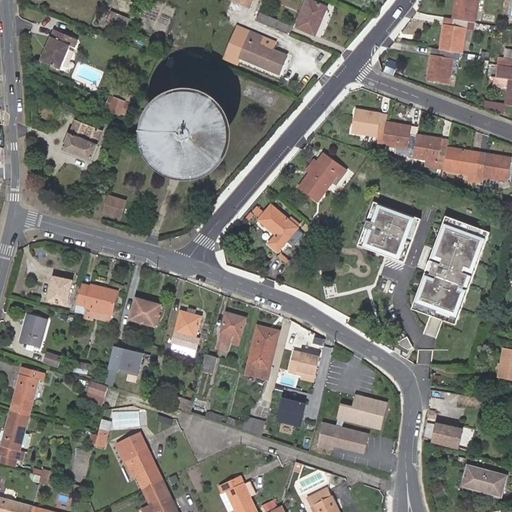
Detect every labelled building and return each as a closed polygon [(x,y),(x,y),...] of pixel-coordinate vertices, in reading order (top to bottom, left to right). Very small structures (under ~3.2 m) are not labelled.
[(317,30),(328,2),(322,0),(306,0),(298,22),(317,30)] [(451,0),(448,17),(454,18),(467,21),(470,21),(473,0),(451,0)] [(131,18),(105,8),(101,20),(106,22),(105,24),(125,32),(131,18)] [(258,10),(256,17),(268,22),(274,25),(277,17),(258,10)] [(453,26),(454,18),(448,17),(445,17),(444,24),(453,26)] [(444,24),(440,49),(454,52),(461,53),(466,29),(474,30),(475,22),(470,21),(467,21),(454,18),(453,26),(444,24)] [(250,27),(246,39),(286,54),(288,51),(261,41),(264,32),(250,27)] [(64,69),(73,46),(77,47),(80,38),(55,29),(43,61),(64,69)] [(286,54),(246,39),(240,53),(280,69),(286,54)] [(454,52),(440,49),(438,56),(431,55),(426,80),(448,84),(454,52)] [(500,58),(499,65),(503,66),(511,67),(511,59),(504,58),(500,58)] [(511,67),(503,66),(502,74),(509,75),(504,104),(511,105),(511,67)] [(115,88),(111,96),(130,104),(133,96),(115,88)] [(130,104),(111,96),(107,106),(112,108),(111,110),(120,114),(120,112),(126,114),(130,104)] [(236,183),(248,174),(255,161),(259,146),(258,134),(254,122),(246,112),(237,104),(225,99),(213,97),(200,98),(189,103),(179,111),(170,123),(166,137),(166,152),(171,166),(180,178),(193,186),(207,190),(222,189),(236,183)] [(383,136),(385,123),(377,121),(379,113),(353,109),(350,130),(383,136)] [(385,123),(386,115),(379,113),(377,121),(385,123)] [(61,150),(90,162),(96,144),(95,144),(99,131),(75,121),(70,134),(67,133),(61,150)] [(383,136),(381,143),(413,149),(414,142),(415,136),(407,134),(409,126),(385,123),(383,136)] [(413,149),(412,157),(427,160),(426,167),(444,170),(448,148),(440,147),(441,140),(416,136),(415,136),(414,142),(413,149)] [(449,142),(441,140),(440,147),(448,148),(449,142)] [(448,148),(444,170),(468,175),(476,176),(479,161),(471,159),(472,153),(448,148)] [(300,175),(293,183),(310,198),(331,173),(335,176),(341,169),(320,152),(313,160),(304,170),(303,171),(304,172),(301,176),(300,175)] [(480,155),(472,153),(471,159),(479,161),(480,155)] [(488,163),(489,156),(480,155),(479,161),(488,163)] [(479,161),(476,176),(475,182),(483,184),(484,178),(507,182),(511,159),(489,156),(488,163),(479,161)] [(304,170),(313,160),(310,157),(301,167),(304,170)] [(108,193),(104,208),(120,212),(125,197),(108,193)] [(420,217),(373,199),(357,243),(404,260),(420,217)] [(287,219),(269,203),(256,218),(274,233),(267,242),(275,249),(285,238),(295,226),(298,222),(290,216),(287,219)] [(315,222),(320,216),(317,213),(312,219),(315,222)] [(489,230),(444,214),(410,307),(455,323),(489,230)] [(295,226),(285,238),(290,243),(293,242),(302,231),(295,226)] [(72,282),(54,277),(49,301),(67,305),(72,282)] [(82,284),(75,312),(84,314),(86,308),(112,315),(118,292),(91,285),(91,286),(82,284)] [(161,306),(137,299),(131,320),(155,326),(161,306)] [(110,321),(112,315),(86,308),(84,314),(110,321)] [(180,312),(172,344),(196,350),(200,338),(196,337),(201,317),(198,317),(199,312),(189,309),(188,314),(180,312)] [(228,314),(220,340),(221,341),(219,349),(229,352),(232,344),(238,346),(246,319),(228,314)] [(47,321),(28,315),(21,341),(29,344),(35,345),(41,347),(47,321)] [(249,366),(269,371),(278,335),(266,332),(267,329),(259,326),(249,366)] [(145,375),(151,353),(125,347),(120,369),(145,375)] [(511,349),(503,348),(503,350),(502,350),(497,378),(511,380),(511,349)] [(319,358),(295,352),(291,373),(302,376),(303,372),(315,375),(319,358)] [(59,367),(61,357),(47,353),(44,363),(59,367)] [(160,355),(157,367),(164,369),(168,357),(160,355)] [(217,358),(206,355),(196,394),(207,397),(217,358)] [(75,362),(74,371),(89,373),(90,364),(75,362)] [(267,380),(269,371),(249,366),(247,375),(267,380)] [(11,411),(30,416),(40,380),(44,382),(47,373),(23,367),(11,411)] [(147,398),(151,383),(143,381),(139,395),(147,398)] [(105,388),(95,384),(92,393),(103,397),(105,388)] [(482,406),(483,398),(462,394),(460,403),(482,406)] [(389,403),(356,395),(353,407),(341,404),(337,419),(382,431),(389,403)] [(173,406),(191,412),(194,402),(176,396),(173,406)] [(191,412),(221,422),(223,416),(208,411),(211,401),(195,397),(194,402),(191,412)] [(307,404),(283,398),(276,422),(300,428),(307,404)] [(21,452),(30,416),(11,411),(0,452),(0,453),(2,454),(7,456),(18,459),(23,460),(25,453),(21,452)] [(434,412),(429,411),(426,424),(428,425),(429,421),(434,423),(435,417),(433,417),(434,412)] [(172,425),(174,420),(166,417),(164,422),(172,425)] [(251,432),(253,425),(245,422),(228,417),(226,424),(251,432)] [(247,417),(245,422),(253,425),(251,432),(262,436),(266,422),(247,417)] [(370,435),(323,423),(317,447),(334,451),(335,448),(365,455),(370,435)] [(458,447),(462,430),(438,424),(434,441),(458,447)] [(89,442),(96,444),(98,434),(91,432),(89,442)] [(144,489),(163,480),(140,433),(118,443),(128,465),(123,468),(128,478),(137,474),(144,489)] [(96,444),(95,445),(104,447),(107,436),(98,434),(96,444)] [(7,456),(2,454),(0,462),(16,467),(18,459),(7,456)] [(502,497),(507,476),(468,465),(462,486),(502,497)] [(32,475),(41,477),(42,471),(33,469),(32,475)] [(41,477),(51,480),(53,473),(42,470),(42,471),(41,477)] [(41,477),(32,475),(31,478),(36,483),(39,484),(41,477)] [(235,511),(257,511),(241,476),(220,487),(223,494),(226,492),(235,511)] [(41,477),(39,484),(49,486),(51,480),(41,477)] [(177,511),(163,480),(144,489),(151,504),(142,508),(144,511),(177,511)] [(340,511),(329,488),(307,499),(311,506),(314,505),(317,511),(340,511)] [(0,511),(31,511),(33,507),(0,497),(0,511)] [(263,505),(266,511),(269,511),(272,511),(273,510),(274,510),(270,502),(263,505)]
